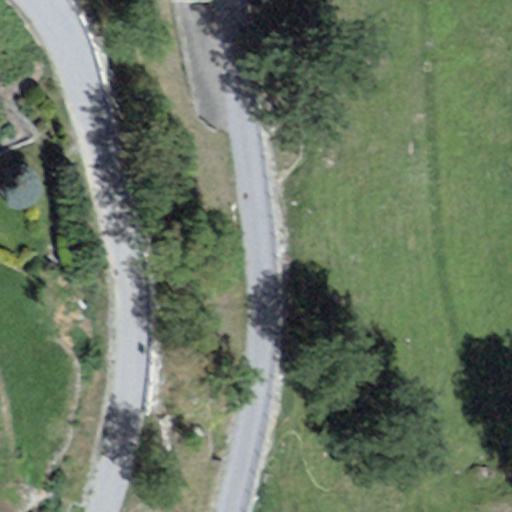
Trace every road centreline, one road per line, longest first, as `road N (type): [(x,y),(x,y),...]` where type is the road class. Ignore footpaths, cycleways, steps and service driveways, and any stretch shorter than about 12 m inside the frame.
road 1 (residential): [(39,0),(75,63),(127,267),(127,395),(100,511)]
road 2 (residential): [(229,511),(262,322),(229,0)]
